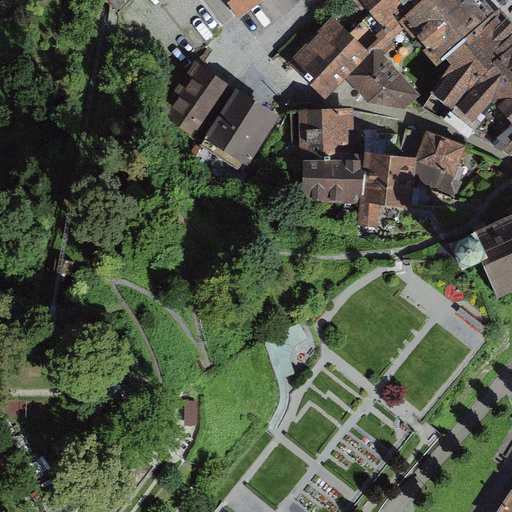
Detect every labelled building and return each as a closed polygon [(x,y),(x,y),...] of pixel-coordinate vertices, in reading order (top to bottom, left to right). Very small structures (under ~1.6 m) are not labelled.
[(233,0),(248,17),(268,0),(233,0)] [(409,19),(431,0),(363,0),(367,4),(371,0),(372,0),(382,9),(357,32),(379,52),(385,47),(391,54),(414,26),(409,19)] [(456,57),(508,13),(496,0),(431,0),(409,19),(414,26),(447,65),(456,57)] [(479,89),(511,57),(511,17),(508,13),(456,57),(462,64),(431,107),(453,120),(479,89)] [(340,16),(297,63),(336,99),(353,80),(379,52),(357,32),(340,16)] [(353,80),(375,104),(412,111),(428,95),(391,54),(385,47),(379,52),(353,80)] [(504,103),(511,95),(511,57),(479,89),(453,120),(479,134),(496,113),(504,103)] [(238,87),(204,64),(177,105),(211,128),(238,87)] [(285,116),(245,91),(218,134),(258,160),(262,153),(265,155),(274,141),(270,139),(285,116)] [(511,151),(511,95),(504,103),(511,111),(511,133),(505,139),(502,145),(511,151)] [(361,110),(301,111),(302,146),(306,146),(307,158),(312,158),(357,157),(357,153),(357,129),(361,129),(361,110)] [(495,134),(503,121),(496,113),(479,134),(502,145),(505,139),(495,134)] [(467,166),(475,146),(460,141),(459,143),(451,140),(452,137),(431,129),(423,155),(429,155),(423,184),(460,198),(472,169),(467,166)] [(370,202),(370,154),(357,153),(357,157),(312,158),(312,207),(321,207),(321,201),(370,202)] [(423,184),(429,155),(423,155),(370,154),(370,202),(370,226),(387,225),(387,205),(419,208),(423,184)] [(511,217),(480,231),(483,238),(462,246),(474,273),(490,267),(502,295),(511,290),(511,217)] [(17,466),(8,456),(0,463),(0,472),(4,478),(17,466)]
